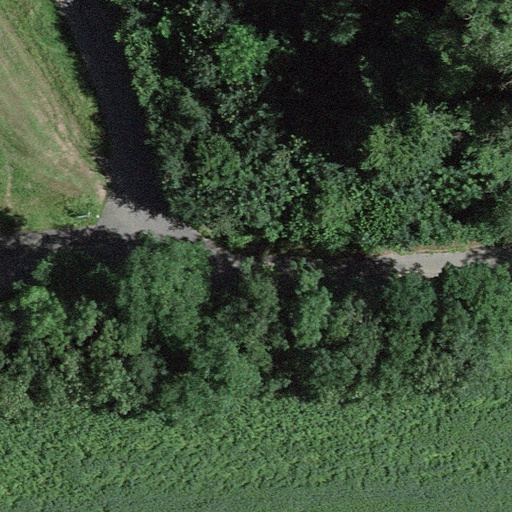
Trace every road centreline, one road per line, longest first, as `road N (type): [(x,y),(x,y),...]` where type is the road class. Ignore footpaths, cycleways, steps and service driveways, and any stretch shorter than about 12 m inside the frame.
road 1 (unclassified): [(178,264),(464,272),(511,266)]
road 2 (unclassified): [(178,264),(75,0)]
road 3 (track): [(0,324),(86,304),(178,264)]
road 4 (unclassified): [(0,268),(178,264)]
